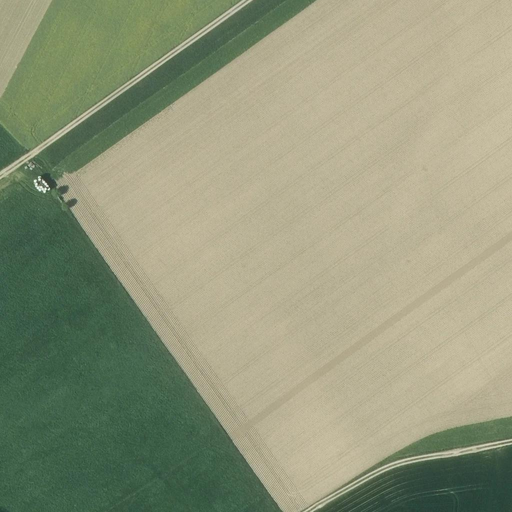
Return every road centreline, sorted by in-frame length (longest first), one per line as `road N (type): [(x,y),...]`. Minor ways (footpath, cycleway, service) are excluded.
road 1 (track): [(247,0),(0,177)]
road 2 (track): [(309,511),(395,465),(511,442)]
